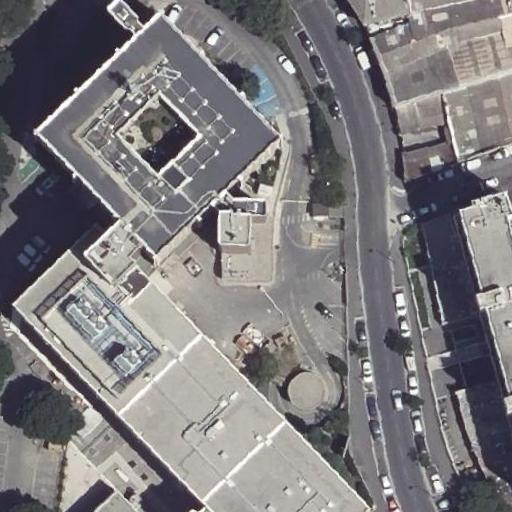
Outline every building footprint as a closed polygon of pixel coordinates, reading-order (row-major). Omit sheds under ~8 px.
[(370,39),(412,26),(407,16),(404,0),(348,0),(357,13),(364,26),(370,39)] [(392,107),(397,127),(398,134),(420,129),(419,122),(447,116),(442,92),(511,71),(511,6),(509,0),(404,0),(407,16),(412,26),(370,39),(383,74),(392,107)] [(15,305),(206,508),(200,511),(369,511),(145,275),(133,263),(146,249),(158,262),(214,209),(222,217),(220,248),(222,251),(224,251),(223,275),(225,279),(228,280),(270,282),(273,281),(275,278),(276,217),(275,214),(270,213),(270,207),(267,204),(236,204),(229,196),(283,145),(284,146),(286,145),(285,143),(286,141),(285,140),(283,141),(167,18),(169,16),(167,15),(165,16),(164,14),(162,15),(163,17),(148,32),(143,26),(143,24),(142,22),(127,5),(122,5),(113,12),(113,16),(130,34),(133,34),(139,41),(41,134),(39,133),(37,134),(38,136),(37,137),(39,139),(41,137),(123,225),(108,238),(98,227),(15,305)] [(405,182),(460,163),(511,143),(511,71),(442,92),(447,116),(452,138),(403,156),(404,164),(405,182)] [(502,490),(507,511),(509,511),(511,511),(511,213),(508,198),(474,207),(474,204),(420,227),(447,326),(481,317),(499,383),(461,393),(471,430),(472,430),(478,450),(481,449),(487,471),(491,469),(497,492),(502,490)] [(316,214),(330,214),(331,204),(330,202),(315,203),(316,214)] [(346,215),(346,202),(331,204),(330,214),(332,216),(346,215)] [(133,263),(145,275),(158,262),(146,249),(133,263)] [(290,383),(289,392),(291,400),(293,403),(300,408),(309,409),(317,407),(323,401),(326,393),(326,385),(321,377),(314,373),(303,372),(295,376),(290,383)] [(137,511),(118,491),(96,511),(137,511)]
